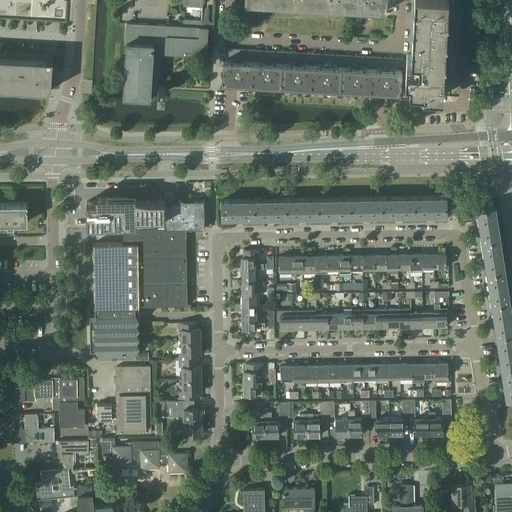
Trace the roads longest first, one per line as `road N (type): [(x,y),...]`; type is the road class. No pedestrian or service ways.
road 1 (residential): [(219,349),(219,238),(453,236)]
road 2 (residential): [(492,454),(226,460)]
road 3 (unclassified): [(120,155),(385,153)]
road 4 (residential): [(219,349),(476,346)]
road 5 (residential): [(225,0),(223,31),(233,39),(390,48),(400,37),(402,0)]
road 6 (unclassified): [(511,135),(409,140),(385,153)]
road 7 (unclassified): [(385,153),(511,155)]
